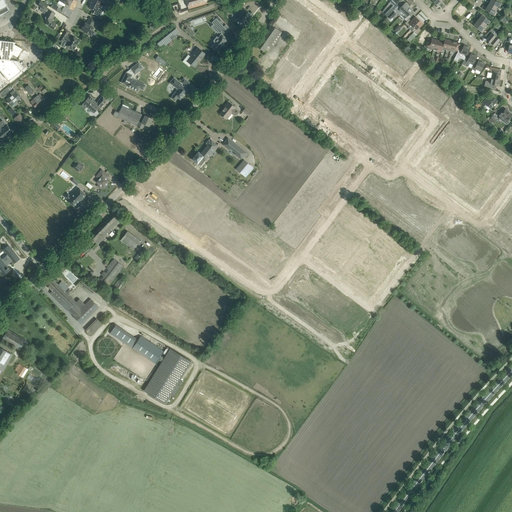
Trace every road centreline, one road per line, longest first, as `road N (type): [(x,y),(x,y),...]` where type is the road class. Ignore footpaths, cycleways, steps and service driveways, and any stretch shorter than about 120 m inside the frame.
road 1 (track): [(168,407),(251,453),(268,454),(288,439),(288,423),(273,402),(196,361)]
road 2 (unclassified): [(120,190),(277,0)]
road 3 (residential): [(120,190),(257,289),(275,288),(300,256)]
road 4 (primary): [(395,511),(511,370)]
road 5 (residential): [(338,47),(431,115),(400,168)]
road 6 (residential): [(369,165),(295,107),(338,47)]
road 7 (residential): [(300,256),(368,306),(412,257)]
road 8 (track): [(100,81),(174,20),(224,0)]
road 9 (residential): [(511,183),(479,222),(400,168)]
